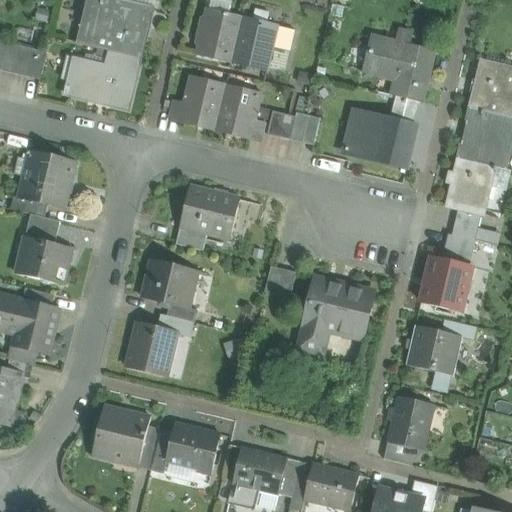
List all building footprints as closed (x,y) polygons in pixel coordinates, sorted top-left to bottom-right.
[(122,2),(111,0),(89,0),(78,45),(110,53),(140,60),(153,10),(122,2)] [(122,0),(122,2),(153,10),(154,0),(122,0)] [(227,0),(213,0),(212,7),(230,12),(232,1),(227,0)] [(243,19),(207,11),(197,56),(232,64),(243,19)] [(278,28),(243,19),(232,64),(268,72),(278,28)] [(436,52),(373,36),(364,73),(397,81),(393,96),(396,97),(420,103),(423,104),(436,52)] [(9,45),(0,42),(0,71),(2,72),(9,45)] [(20,48),(9,45),(2,72),(14,75),(20,48)] [(32,51),(20,48),(14,75),(26,78),(32,51)] [(48,54),(32,51),(26,78),(41,82),(48,54)] [(107,68),(82,63),(77,83),(70,81),(66,96),(128,111),(140,60),(110,53),(107,68)] [(70,81),(77,83),(82,63),(70,60),(65,80),(70,81)] [(511,68),(482,61),(470,109),(511,119),(511,68)] [(227,87),(191,79),(186,103),(180,123),(216,132),(227,87)] [(262,96),(227,87),(216,132),(251,141),(256,119),(262,96)] [(391,121),(414,126),(420,103),(396,97),(391,121)] [(168,120),(180,123),(186,103),(174,100),(168,120)] [(511,119),(470,109),(458,160),(497,169),(506,171),(510,156),(511,156),(511,119)] [(356,112),(345,155),(407,170),(417,127),(414,126),(391,121),(356,112)] [(273,113),(268,136),(279,139),(285,116),(273,113)] [(309,117),(297,114),(296,118),(291,142),(302,145),(309,117)] [(296,118),(285,116),(279,139),(291,142),(296,118)] [(321,120),(309,117),(302,145),(314,147),(321,120)] [(256,119),(251,141),(261,143),(267,121),(256,119)] [(77,164),(30,153),(28,161),(19,159),(14,176),(24,178),(19,199),(19,200),(40,205),(66,211),(77,164)] [(497,169),(458,160),(447,209),(459,212),(482,217),(484,217),(495,172),(496,172),(497,169)] [(241,200),(191,187),(182,223),(208,229),(207,234),(208,235),(231,240),(241,200)] [(40,205),(19,200),(19,199),(13,198),(10,211),(38,217),(40,205)] [(482,217),(459,212),(456,225),(479,230),(482,217)] [(61,223),(40,218),(34,241),(56,246),(61,223)] [(208,229),(182,223),(177,246),(203,252),(208,235),(207,234),(208,229)] [(479,230),(456,225),(454,237),(476,242),(479,230)] [(454,237),(450,236),(447,247),(473,254),(476,242),(454,237)] [(34,241),(26,239),(18,275),(65,286),(70,263),(66,262),(69,251),(73,252),(73,250),(56,246),(34,241)] [(473,254),(447,247),(445,258),(471,264),(473,254)] [(475,269),(434,259),(423,304),(464,314),(475,269)] [(206,274),(152,261),(143,299),(173,307),(189,310),(189,309),(198,274),(205,276),(206,274)] [(297,274),(272,268),(266,294),(291,300),(297,274)] [(376,293),(317,279),(299,351),(324,357),(330,332),(344,335),(343,337),(364,342),(376,293)] [(55,297),(26,290),(23,301),(52,308),(55,297)] [(23,301),(0,295),(0,332),(18,337),(15,349),(40,355),(47,356),(58,310),(23,301)] [(189,310),(173,307),(170,318),(194,324),(198,311),(189,309),(189,310)] [(170,318),(161,316),(158,330),(178,335),(191,338),(194,324),(170,318)] [(158,330),(137,325),(127,368),(164,377),(168,361),(172,359),(178,335),(158,330)] [(463,339),(416,328),(407,367),(436,373),(434,380),(451,384),(452,377),(454,378),(463,339)] [(15,349),(12,361),(37,367),(40,355),(15,349)] [(3,372),(0,370),(0,424),(11,427),(12,425),(16,426),(22,425),(25,414),(15,412),(24,377),(3,372)] [(435,407),(399,399),(388,444),(423,452),(424,452),(435,407)] [(150,417),(105,406),(93,456),(138,468),(147,433),(150,417)] [(221,434),(177,423),(173,439),(167,464),(212,475),(221,434)] [(159,436),(147,433),(138,468),(151,471),(151,470),(159,436)] [(173,439),(159,436),(151,470),(165,474),(167,464),(173,439)] [(423,452),(388,444),(384,461),(411,467),(423,452)] [(287,460),(243,449),(234,485),(238,486),(237,491),(233,490),(230,504),(255,510),(255,507),(275,511),(279,496),(287,460)] [(287,460),(279,496),(292,499),(296,485),(301,463),(287,460)] [(314,466),(301,463),(296,485),(308,489),(314,466)] [(360,476),(314,465),(308,489),(306,500),(352,511),(360,476)] [(415,483),(412,493),(411,498),(424,501),(421,511),(433,511),(439,488),(415,483)] [(304,508),(306,500),(308,489),(296,485),(292,499),(291,505),(304,508)] [(396,494),(411,498),(412,493),(398,490),(396,494)] [(396,494),(381,491),(375,511),(421,511),(424,501),(411,498),(396,494)]
